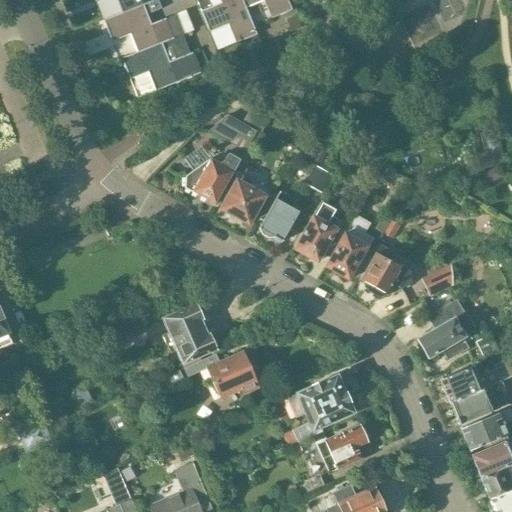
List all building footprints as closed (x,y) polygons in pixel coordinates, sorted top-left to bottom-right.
[(93,0),(94,2),(98,0),(116,0),(122,13),(155,0),(93,0)] [(110,41),(130,33),(137,52),(138,52),(160,43),(161,44),(183,35),(175,14),(150,25),(146,15),(160,9),(156,0),(155,0),(122,13),(102,21),(110,41)] [(236,43),(256,35),(244,6),(241,0),(217,0),(219,3),(211,7),(208,0),(195,0),(200,11),(199,11),(207,31),(227,23),(236,43)] [(241,0),(244,6),(259,0),(263,0),(271,18),(291,10),(286,0),(241,0)] [(160,43),(138,52),(137,52),(120,59),(128,79),(148,71),(156,91),(199,74),(191,53),(168,62),(161,44),(160,43)] [(226,116),(207,132),(244,153),(256,133),(259,135),(272,114),(254,103),(241,124),(226,116)] [(319,166),(335,135),(322,128),(306,160),(319,166)] [(186,177),(184,188),(214,205),(228,180),(239,161),(227,155),(224,160),(217,165),(208,160),(201,166),(196,173),(193,172),(186,177)] [(248,223),(266,191),(242,177),(245,172),(236,167),(228,180),(235,184),(221,208),(223,209),(221,213),(230,219),(233,214),(248,223)] [(279,192),(258,228),(261,230),(262,234),(266,237),(270,236),(281,242),(298,213),(289,208),(293,200),(279,192)] [(316,262),(334,231),(326,226),(329,219),(314,211),(293,249),(316,262)] [(391,221),(382,236),(392,241),(400,226),(391,221)] [(325,266),(347,278),(369,240),(359,235),(355,243),(342,236),(325,266)] [(374,255),(360,280),(365,283),(367,291),(379,297),(386,294),(392,283),(400,287),(409,283),(406,273),(374,255)] [(429,299),(451,288),(450,265),(420,280),(429,299)] [(160,337),(164,345),(203,327),(193,305),(161,320),(167,333),(160,337)] [(473,331),(461,312),(415,340),(427,358),(473,331)] [(0,349),(9,345),(5,336),(7,336),(0,318),(0,349)] [(127,334),(131,343),(147,336),(142,327),(127,334)] [(180,364),(213,350),(203,327),(164,345),(168,354),(174,351),(180,364)] [(478,352),(489,347),(490,347),(487,338),(474,343),(478,352)] [(181,369),(185,378),(205,369),(219,401),(241,391),(242,395),(257,388),(242,352),(217,363),(213,354),(181,369)] [(481,389),(501,381),(511,376),(511,364),(496,370),(495,367),(476,375),(472,367),(439,380),(449,403),(481,389)] [(164,388),(183,380),(179,372),(161,380),(164,388)] [(335,376),(295,394),(295,396),(285,400),(293,418),(303,413),(307,423),(291,431),(296,444),(320,433),(318,428),(352,412),(335,376)] [(490,411),(481,389),(449,403),(457,424),(490,411)] [(469,450),(506,435),(501,424),(511,419),(511,416),(509,408),(460,429),(469,450)] [(365,442),(358,426),(315,445),(328,473),(360,459),(354,447),(365,442)] [(511,437),(470,454),(479,477),(511,462),(511,437)] [(297,444),(286,449),(289,458),(301,452),(297,444)] [(511,462),(479,477),(488,499),(511,488),(511,462)] [(195,473),(191,463),(176,469),(174,474),(182,494),(149,508),(150,511),(208,511),(211,511),(195,473)] [(124,491),(117,473),(101,479),(108,497),(124,491)] [(319,475),(296,486),(301,497),(324,487),(319,475)] [(335,494),(340,505),(329,509),(330,511),(383,511),(374,490),(355,498),(350,488),(335,494)] [(511,511),(511,488),(488,499),(493,511),(511,511)] [(133,511),(129,501),(117,506),(105,511),(133,511)]
